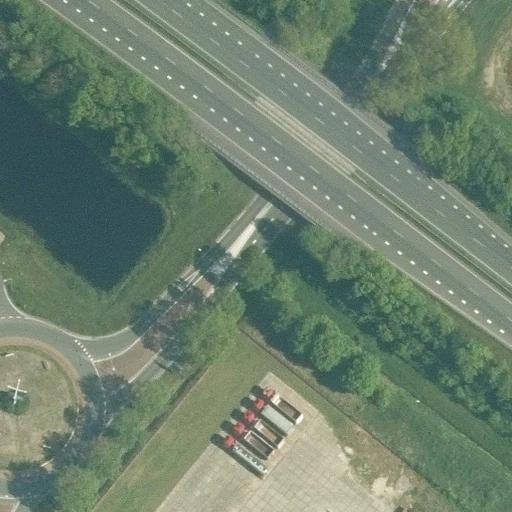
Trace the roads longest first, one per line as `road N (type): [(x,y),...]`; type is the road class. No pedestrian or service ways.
road 1 (trunk): [(74,0),(511,327)]
road 2 (primary): [(94,425),(172,353),(432,26)]
road 3 (primary): [(404,0),(347,96),(178,293),(117,348),(69,351)]
road 4 (trunk): [(511,269),(157,0)]
